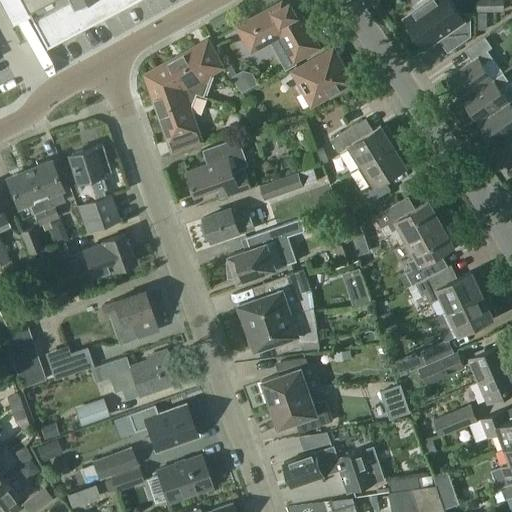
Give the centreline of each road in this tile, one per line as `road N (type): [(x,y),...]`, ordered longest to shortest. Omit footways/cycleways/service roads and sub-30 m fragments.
road 1 (unclassified): [(266,511),(108,61)]
road 2 (tertiary): [(492,219),(343,0)]
road 3 (residential): [(0,132),(108,61)]
road 4 (residential): [(108,61),(213,0)]
